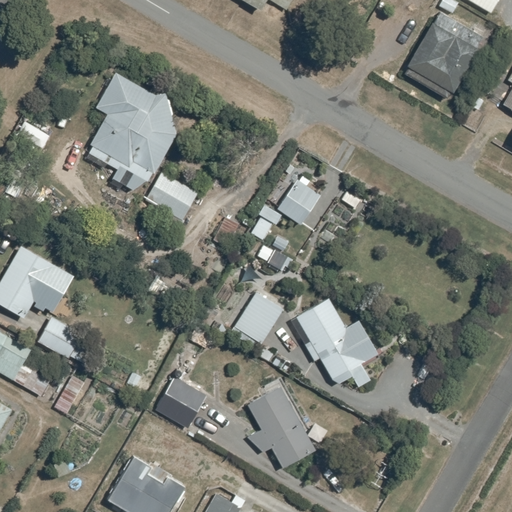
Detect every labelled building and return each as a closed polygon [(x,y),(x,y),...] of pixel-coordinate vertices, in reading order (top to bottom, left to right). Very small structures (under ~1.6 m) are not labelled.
[(241,0),(260,10),(265,0),(270,0),(287,10),(293,0),(241,0)] [(470,0),(492,13),(500,0),(470,0)] [(456,89),(482,36),(434,13),(404,75),(448,96),(453,87),(456,89)] [(511,61),(493,94),(507,102),(504,106),(511,110),(511,61)] [(117,75),(99,107),(111,113),(93,144),(97,146),(90,159),(106,168),(109,163),(120,169),(113,182),(133,193),(150,182),(178,134),(167,93),(155,96),(117,75)] [(163,173),(147,199),(183,222),(199,196),(163,173)] [(299,179),(279,208),(302,224),(322,195),(299,179)] [(363,199),(346,189),(338,202),(354,212),(363,199)] [(256,219),(247,235),(259,242),(251,255),(285,274),(295,256),(285,251),(291,240),(256,219)] [(22,245),(0,283),(0,303),(25,318),(36,301),(38,302),(36,306),(45,311),(47,308),(55,312),(76,276),(22,245)] [(258,289),(231,332),(255,347),(259,341),(264,344),(287,307),(258,289)] [(331,297),(291,321),(316,363),(322,360),(334,381),(342,384),(356,377),(361,385),(374,377),(366,364),(383,354),(361,317),(347,325),(331,297)] [(78,330),(47,316),(36,342),(67,356),(78,330)] [(0,330),(0,372),(42,397),(55,374),(27,358),(32,350),(0,330)] [(175,377),(156,410),(189,429),(207,396),(175,377)] [(68,381),(53,407),(67,416),(82,389),(68,381)] [(263,430),(249,437),(265,452),(273,448),(284,468),(317,450),(313,443),(318,432),(307,432),(283,388),(250,405),(263,430)] [(0,431),(13,410),(0,401),(0,431)]
